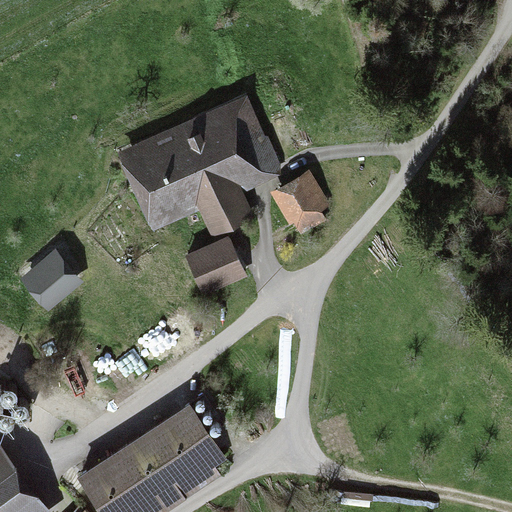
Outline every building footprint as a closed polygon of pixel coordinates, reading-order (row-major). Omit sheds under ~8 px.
[(219,228),(249,215),(233,181),(272,163),(242,95),(195,115),(200,127),(137,153),(162,210),(203,192),(219,228)] [(272,194),(294,234),(317,221),(295,181),(272,194)] [(190,253),(205,290),(245,272),(230,236),(190,253)] [(57,250),(16,283),(48,323),(90,290),(57,250)] [(204,421),(220,411),(205,389),(84,469),(111,511),(129,511),(214,457),(224,450),(204,421)] [(0,511),(31,511),(42,504),(0,449),(0,511)] [(91,511),(81,501),(69,511),(91,511)]
